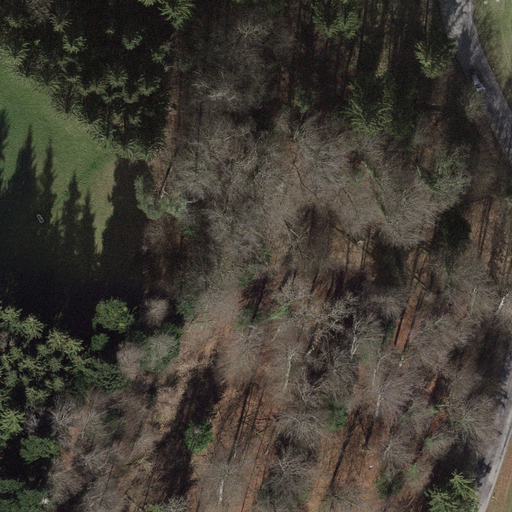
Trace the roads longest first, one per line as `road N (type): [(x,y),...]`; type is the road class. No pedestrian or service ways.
road 1 (tertiary): [(456,0),(468,53),(511,145)]
road 2 (tertiary): [(476,511),(511,387)]
